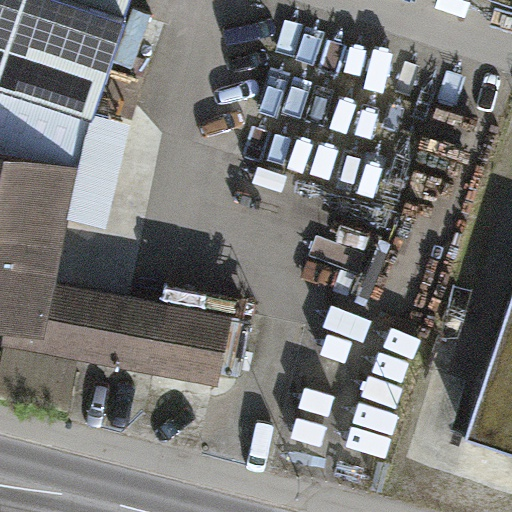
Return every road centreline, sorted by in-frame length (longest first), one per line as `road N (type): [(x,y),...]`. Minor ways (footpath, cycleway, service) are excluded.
road 1 (primary): [(0,478),(134,511)]
road 2 (residential): [(384,0),(511,42)]
